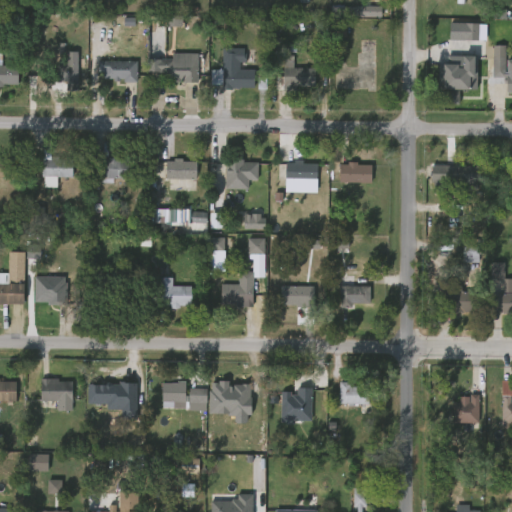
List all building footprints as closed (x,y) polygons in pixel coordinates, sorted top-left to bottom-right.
[(371,22),(370,12),(356,13),(356,23),(371,22)] [(0,14),(8,14),(10,35),(0,35),(0,14)] [(171,32),(171,22),(155,23),(155,32),(171,32)] [(439,46),(467,46),(468,29),(439,28),(439,46)] [(494,76),(490,76),(490,45),(503,45),(502,77),(494,76)] [(242,48),(246,49),(246,53),(248,53),(248,62),(245,61),(245,69),(257,69),(257,87),(225,89),(225,84),(213,84),(213,69),(220,69),(220,60),(224,60),(224,52),(221,52),(221,49),(224,49),(224,47),(242,48)] [(80,51),(80,58),(87,58),(87,67),(80,67),(80,90),(68,90),(69,81),(59,81),(59,64),(69,64),(69,51),(80,51)] [(0,52),(3,52),(3,65),(20,65),(20,84),(5,84),(5,86),(0,86),(0,52)] [(466,57),(466,70),(458,70),(458,89),(440,89),(441,74),(438,74),(439,65),(444,64),(444,55),(466,57)] [(67,58),(49,58),(50,92),(68,92),(67,58)] [(176,58),(176,61),(200,61),(200,82),(187,82),(187,79),(184,79),(184,81),(176,81),(176,79),(167,79),(167,71),(161,71),(161,58),(176,58)] [(511,59),(511,91),(503,91),(504,59),(511,59)] [(139,60),(139,82),(126,82),(126,78),(123,78),(123,81),(116,81),(116,78),(106,78),(106,71),(100,71),(100,60),(139,60)] [(126,67),(87,67),(87,77),(93,77),(93,84),(107,85),(107,87),(126,88),(126,67)] [(292,67),(292,68),(315,68),(316,86),(296,87),(296,90),(275,90),(275,78),(283,78),(283,67),(292,67)] [(58,160),(73,160),(72,178),(57,177),(57,188),(44,187),(44,177),(41,177),(42,148),(50,148),(50,157),(58,157),(58,160)] [(0,155),(1,155),(1,158),(10,159),(10,163),(15,163),(15,176),(0,175),(0,155)] [(120,157),(120,159),(133,159),(133,178),(116,178),(116,183),(103,183),(103,159),(110,159),(110,157),(120,157)] [(182,158),(182,161),(197,161),(196,179),(177,178),(177,184),(168,184),(168,178),(165,178),(166,161),(173,161),(173,158),(182,158)] [(246,160),(246,162),(260,162),(260,180),(245,179),(245,185),(228,185),(229,162),(237,162),(237,159),(246,160)] [(357,162),(357,164),(372,165),(372,182),(340,182),(340,164),(348,164),(348,161),(357,162)] [(321,181),(288,180),(289,163),(322,163),(321,181)] [(478,166),(477,176),(467,175),(467,181),(446,181),(446,189),(433,188),(434,179),(431,179),(432,165),(454,166),(455,163),(463,163),(463,166),(478,166)] [(102,184),(122,184),(122,164),(90,165),(90,189),(102,189),(102,184)] [(511,164),(511,184),(508,184),(508,189),(503,189),(503,184),(502,184),(502,164),(511,164)] [(237,195),(238,186),(247,186),(247,168),(216,167),(215,195),(237,195)] [(306,188),(307,169),(275,168),(275,187),(306,188)] [(361,170),(329,169),(329,188),(361,189),(361,170)] [(209,212),(209,223),(190,222),(190,236),(181,235),(181,230),(170,229),(171,210),(209,212)] [(199,234),(211,234),(212,219),(200,219),(199,234)] [(233,220),(233,235),(254,235),(255,221),(233,220)] [(213,243),(199,243),(200,257),(213,257),(213,243)] [(254,244),(238,244),(238,266),(242,266),(242,283),(254,283),(254,244)] [(24,253),(22,305),(0,304),(0,274),(8,274),(8,253),(24,253)] [(255,304),(255,306),(239,306),(239,304),(224,304),(224,284),(242,284),(242,277),(255,277),(255,304)] [(172,278),(172,286),(191,287),(190,306),(179,306),(179,309),(170,309),(170,307),(156,306),(157,278),(172,278)] [(211,290),(210,312),(242,312),(242,278),(228,278),(228,290),(211,290)] [(349,285),(349,286),(370,286),(370,304),(352,304),(352,308),(340,308),(341,286),(349,285)] [(316,286),(316,308),(299,307),(299,305),(283,305),(283,286),(316,286)] [(475,312),(451,313),(451,311),(441,312),(441,291),(475,291),(475,312)] [(303,292),(270,292),(269,312),(302,312),(303,292)] [(511,293),(511,313),(500,313),(500,311),(488,311),(487,295),(511,293)] [(47,366),(47,378),(57,378),(57,381),(69,381),(69,384),(71,384),(71,400),(40,400),(40,366),(47,366)] [(0,381),(16,381),(16,400),(0,400),(0,381)] [(350,381),(350,385),(369,386),(369,403),(372,403),(372,413),(359,413),(359,403),(353,402),(353,405),(348,405),(348,403),(339,403),(339,381),(350,381)] [(206,386),(206,402),(174,401),(173,406),(162,406),(163,382),(185,383),(185,385),(206,386)] [(47,417),(62,416),(61,385),(30,386),(30,407),(47,407),(47,417)] [(318,391),(316,409),(269,405),(270,387),(318,391)] [(151,414),(174,415),(175,388),(152,388),(151,414)] [(357,409),(357,393),(339,393),(339,388),(329,388),(329,410),(357,409)] [(126,390),(77,389),(77,409),(96,410),(96,415),(111,416),(111,421),(126,422),(126,390)] [(301,393),(286,394),(286,398),(270,398),(270,428),(301,428),(301,393)] [(479,394),(478,428),(472,428),(472,422),(452,422),(453,401),(459,401),(459,396),(469,396),(469,402),(470,402),(470,393),(479,394)] [(510,402),(511,402),(511,422),(509,422),(508,429),(502,428),(502,422),(501,422),(502,394),(510,394),(510,402)] [(382,505),(382,511),(357,511),(357,507),(353,506),(353,488),(366,488),(366,497),(368,497),(368,505),(382,505)] [(354,511),(354,494),(342,494),(342,511),(348,511),(347,511),(354,511)] [(127,511),(127,498),(109,498),(108,511),(127,511)] [(9,507),(9,509),(19,509),(19,511),(0,511),(0,502),(9,502),(9,507)]
